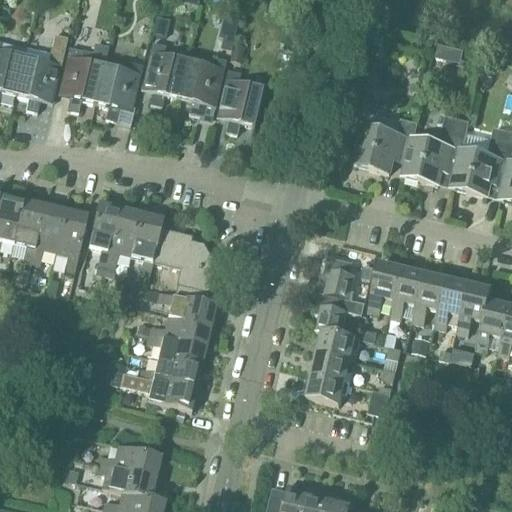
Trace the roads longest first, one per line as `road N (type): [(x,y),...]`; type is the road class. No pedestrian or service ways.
road 1 (residential): [(220,511),(291,200)]
road 2 (residential): [(291,200),(156,171),(0,155)]
road 3 (residential): [(511,254),(291,200)]
road 4 (residential): [(291,200),(344,0)]
